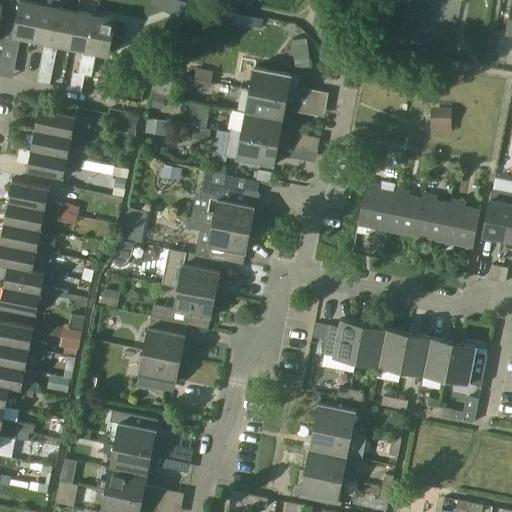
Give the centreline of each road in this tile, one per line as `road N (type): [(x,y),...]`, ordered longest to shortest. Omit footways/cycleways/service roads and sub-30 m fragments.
road 1 (residential): [(195,511),(205,452),(220,443),(241,352),(266,356),(284,272),(301,276)]
road 2 (residential): [(301,276),(453,306),(509,295)]
road 3 (residential): [(0,83),(125,106)]
